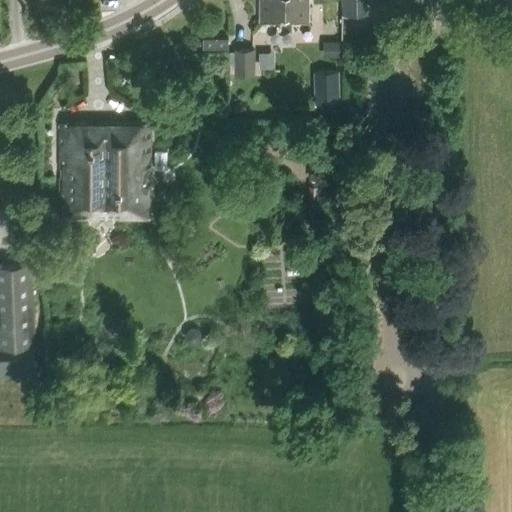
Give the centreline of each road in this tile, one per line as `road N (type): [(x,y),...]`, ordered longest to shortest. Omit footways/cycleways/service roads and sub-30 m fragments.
road 1 (unclassified): [(438,417),(428,0)]
road 2 (tertiary): [(0,61),(99,32),(160,0)]
